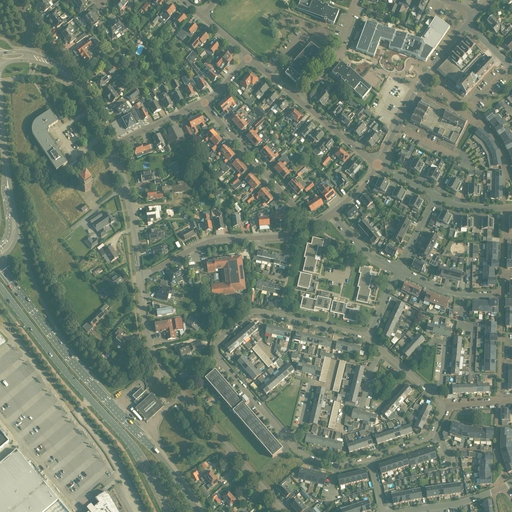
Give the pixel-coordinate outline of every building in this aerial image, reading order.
[(35,7),(38,10),(47,2),(44,0),(38,0),(36,2),(38,5),(35,7)] [(51,0),(49,0),(47,2),(38,10),(40,13),(43,11),(44,13),(49,9),(51,11),(61,3),(59,1),(53,6),(50,2),(52,1),(51,0)] [(82,0),(76,5),(79,8),(76,11),(79,15),(84,11),(82,9),(87,5),(85,2),(87,1),(85,0),(82,0)] [(121,10),(124,7),(116,0),(114,0),(114,1),(115,1),(114,2),(116,4),(114,6),(119,11),(116,13),(120,16),(124,12),(121,10)] [(339,13),(308,0),(300,0),(298,7),(297,9),(324,20),(323,23),(325,24),(326,22),(333,25),(339,13)] [(398,9),(396,14),(401,16),(404,7),(407,8),(408,6),(410,0),(403,0),(402,2),(399,1),(397,7),(400,8),(400,9),(398,9)] [(413,6),(411,11),(414,12),(414,14),(417,15),(418,13),(420,14),(421,11),(423,8),(422,7),(424,3),(418,1),(416,7),(413,6)] [(142,9),(146,13),(151,7),(146,4),(142,9)] [(167,22),(170,17),(170,16),(175,10),(170,5),(164,12),(164,11),(160,16),(167,22)] [(49,24),(50,25),(59,18),(57,15),(60,13),(56,8),(52,12),(54,14),(49,18),(51,21),(49,22),(50,23),(49,24)] [(85,20),(88,23),(97,16),(96,14),(95,15),(94,14),(92,15),(90,12),(85,16),(83,14),(79,18),(82,22),(85,20)] [(176,26),(179,28),(186,19),(181,15),(176,21),(176,22),(174,24),(176,26)] [(98,17),(97,16),(88,23),(91,26),(88,29),(91,33),(95,29),(94,27),(99,23),(96,20),(98,19),(97,18),(98,17)] [(151,22),(154,25),(159,19),(156,16),(151,22)] [(64,20),(59,18),(50,25),(53,29),(55,27),(57,28),(62,25),(64,27),(73,19),(72,17),(66,21),(66,20),(65,21),(64,20)] [(487,22),(486,23),(491,27),(492,27),(495,25),(496,26),(496,25),(497,26),(499,24),(502,21),(499,19),(497,21),(492,17),(489,20),(488,20),(487,21),(487,22)] [(419,42),(366,23),(356,51),(374,57),(380,40),(390,44),(388,49),(410,57),(413,58),(425,62),(427,60),(449,29),(436,19),(433,22),(429,20),(425,25),(429,28),(419,42)] [(112,21),(111,22),(120,33),(123,31),(127,28),(124,24),(122,26),(118,20),(115,22),(114,21),(113,22),(112,21)] [(116,36),(120,33),(111,22),(109,23),(110,24),(108,25),(110,27),(107,29),(111,34),(109,36),(112,40),(116,37),(116,36)] [(62,40),(63,42),(72,34),(68,30),(71,27),(69,24),(64,28),(66,30),(61,34),(63,37),(61,38),(63,40),(62,40)] [(184,39),(187,36),(191,39),(193,36),(192,35),(197,29),(192,24),(187,30),(184,28),(177,36),(180,40),(182,38),(184,39)] [(491,27),(490,28),(496,33),(499,30),(502,32),(501,33),(505,37),(507,34),(506,34),(508,32),(505,29),(499,24),(497,26),(496,25),(496,26),(495,25),(492,27),(491,27)] [(76,39),(72,34),(63,42),(66,45),(68,43),(69,45),(76,39)] [(86,37),(84,34),(75,42),(77,44),(86,37)] [(189,47),(194,50),(198,45),(200,47),(208,38),(203,34),(197,40),(198,40),(196,43),(194,42),(189,47)] [(503,44),(510,51),(511,49),(511,37),(503,44)] [(93,40),(92,40),(91,39),(76,50),(86,63),(101,52),(95,44),(96,43),(93,40)] [(448,59),(438,70),(465,96),(495,65),(467,39),(463,43),(462,44),(458,48),(459,48),(458,49),(454,53),(453,54),(449,58),(448,59)] [(214,43),(214,44),(208,49),(205,52),(211,57),(214,54),(219,47),(214,43)] [(296,83),(318,57),(321,53),(312,45),(292,68),(290,66),(289,68),(291,69),(286,75),(296,83)] [(229,55),(225,52),(218,60),(221,63),(220,65),(221,65),(229,55)] [(232,60),(232,58),(229,55),(221,65),(220,65),(221,63),(218,60),(215,65),(222,71),(232,60)] [(204,75),(206,77),(207,77),(211,80),(213,82),(218,77),(214,74),(212,71),(214,69),(206,63),(204,66),(208,70),(204,75)] [(348,67),(347,69),(346,69),(341,65),(333,74),(359,95),(358,96),(362,100),(370,90),(348,71),(349,69),(348,67)] [(196,68),(193,70),(200,78),(198,79),(200,82),(197,83),(201,91),(207,87),(205,83),(203,80),(205,79),(196,68)] [(251,74),(248,74),(243,80),(247,83),(248,83),(250,85),(252,87),(255,85),(256,84),(255,83),(258,80),(251,74)] [(114,87),(125,79),(123,76),(112,84),(114,87)] [(183,82),(185,86),(186,86),(187,89),(184,90),(187,94),(188,98),(189,97),(190,98),(192,97),(192,96),(194,94),(192,90),(191,87),(194,85),(189,76),(185,77),(186,80),(183,82)] [(101,78),(96,83),(100,89),(109,81),(107,78),(103,81),(101,78)] [(248,87),(250,85),(248,83),(247,83),(243,80),(240,84),(248,92),(251,89),(248,87)] [(268,88),(263,84),(254,95),(256,97),(258,96),(261,98),(264,95),(263,94),(268,88)] [(342,90),(336,84),(334,87),(340,92),(342,90)] [(316,101),(319,104),(328,93),(331,89),(326,85),(323,89),(326,91),(324,93),(323,93),(316,101)] [(104,93),(108,98),(115,93),(111,88),(104,93)] [(136,90),(135,89),(126,97),(130,101),(139,94),(140,93),(137,89),(136,90)] [(176,94),(173,96),(177,103),(183,100),(181,96),(179,93),(177,90),(175,92),(176,94)] [(273,92),(267,99),(265,102),(263,100),(260,103),(264,106),(266,103),(270,106),(278,97),(273,92)] [(119,98),(115,93),(108,98),(112,103),(119,98)] [(330,94),(328,93),(319,104),(323,106),(326,102),(329,98),(328,97),(330,94)] [(166,96),(165,95),(165,94),(158,97),(161,102),(163,102),(167,109),(172,106),(170,102),(170,101),(169,98),(168,98),(167,96),(166,96)] [(228,97),(224,102),(229,107),(231,106),(233,109),(231,110),(234,112),(238,109),(236,107),(233,104),(234,104),(228,97)] [(254,102),(249,98),(245,102),(250,106),(254,102)] [(422,98),(410,122),(455,145),(467,123),(435,106),(435,105),(422,98)] [(275,110),(280,114),(288,105),(282,101),(275,110)] [(130,110),(126,103),(125,104),(124,102),(122,104),(122,103),(119,105),(120,106),(116,109),(120,114),(123,112),(124,114),(130,110)] [(229,107),(224,102),(218,106),(223,112),(220,115),(223,118),(226,116),(229,119),(232,116),(226,110),(229,107)] [(156,103),(150,106),(151,108),(154,114),(161,111),(157,104),(156,103)] [(341,107),(338,105),(331,113),(336,117),(337,115),(341,111),(339,109),(341,107)] [(262,118),(266,115),(258,107),(254,110),(262,118)] [(143,112),(139,114),(143,121),(149,118),(147,114),(148,114),(146,110),(144,108),(141,109),(143,112)] [(238,116),(232,121),(237,126),(248,116),(241,109),(235,114),(238,116)] [(355,116),(358,118),(364,111),(362,109),(355,116)] [(65,115),(62,110),(57,114),(60,119),(65,115)] [(127,113),(129,116),(123,120),(125,125),(124,125),(126,130),(128,129),(128,130),(139,124),(135,116),(137,115),(134,110),(127,113)] [(288,121),(291,118),(293,120),(298,114),(293,110),(285,119),(288,121)] [(57,148),(47,133),(48,133),(48,132),(49,131),(49,130),(49,129),(48,129),(57,123),(50,111),(38,119),(37,120),(36,120),(36,121),(35,122),(34,123),(34,124),(33,125),(33,126),(32,127),(32,128),(32,129),(32,130),(32,131),(32,133),(32,134),(33,135),(33,136),(34,137),(56,171),(67,163),(59,151),(60,151),(60,150),(60,149),(60,148),(59,148),(58,148),(57,148)] [(484,118),(488,123),(489,122),(496,116),(493,111),(484,118)] [(339,120),(343,124),(351,114),(349,112),(345,116),(344,115),(341,118),(339,120)] [(303,118),(298,114),(293,120),(295,122),(293,125),(296,128),(303,118)] [(354,116),(351,114),(343,124),(347,128),(352,122),(350,120),(354,116)] [(200,116),(194,119),(198,126),(200,124),(202,128),(205,126),(203,123),(200,116)] [(241,131),(245,128),(247,126),(249,129),(253,126),(256,124),(252,120),(252,121),(248,116),(237,126),(241,131)] [(493,127),(500,121),(496,116),(489,122),(493,127)] [(198,126),(194,119),(188,122),(192,129),(195,135),(198,133),(197,130),(199,129),(198,126)] [(261,119),(256,124),(253,126),(256,130),(264,123),(261,119)] [(352,131),(356,134),(365,124),(362,121),(360,124),(359,123),(354,129),(352,131)] [(495,132),(504,126),(500,121),(493,127),(496,131),(495,132)] [(366,129),(365,128),(367,125),(369,123),(367,122),(365,124),(356,134),(359,137),(366,129)] [(306,131),(308,133),(314,127),(309,123),(301,132),(304,134),(306,131)] [(183,129),(188,138),(193,136),(188,126),(183,129)] [(507,130),(504,126),(495,132),(499,137),(500,136),(508,131),(507,130)] [(168,131),(170,135),(169,136),(171,141),(175,139),(175,141),(181,138),(182,140),(185,138),(183,135),(180,136),(176,127),(168,131)] [(249,135),(246,137),(251,143),(257,137),(255,135),(258,133),(255,130),(249,135)] [(472,139),(476,143),(484,134),(479,130),(472,139)] [(318,131),(316,134),(313,137),(311,135),(307,140),(312,145),(314,143),(316,140),(318,142),(321,138),(323,136),(318,131)] [(500,136),(502,141),(511,136),(508,131),(500,136)] [(209,140),(211,142),(217,137),(213,132),(207,137),(204,140),(206,142),(209,140)] [(365,142),(368,145),(377,134),(375,132),(373,135),(372,134),(365,142)] [(251,143),(255,147),(260,143),(261,144),(263,142),(265,144),(269,141),(262,133),(257,137),(251,143)] [(377,138),(379,136),(377,134),(368,145),(371,147),(378,139),(377,138)] [(484,134),(476,143),(481,147),(490,139),(484,134)] [(165,147),(163,143),(159,136),(153,139),(157,146),(160,145),(162,149),(165,147)] [(511,141),(511,138),(511,136),(502,141),(505,145),(511,141)] [(213,153),(217,149),(215,147),(221,142),(217,137),(211,142),(207,145),(213,153)] [(490,139),(481,147),(484,152),(494,146),(490,139)] [(333,144),(328,140),(323,145),(321,143),(313,154),(317,157),(321,152),(325,155),(329,150),(333,144)] [(269,144),(265,148),(266,149),(260,153),(265,159),(271,153),(275,150),(272,146),(271,147),(269,144)] [(137,158),(145,155),(152,152),(149,145),(142,147),(141,145),(133,148),(137,158)] [(225,146),(219,151),(217,149),(213,153),(215,156),(217,154),(219,157),(222,154),(224,157),(230,151),(225,146)] [(494,146),(484,152),(487,156),(497,152),(494,146)] [(285,150),(279,155),(282,157),(285,155),(288,153),(287,152),(288,151),(286,149),(285,150)] [(336,157),(339,159),(344,153),(339,149),(332,156),(331,158),(334,160),(336,157)] [(276,153),(277,152),(275,150),(271,153),(265,159),(269,163),(275,158),(278,156),(276,153)] [(234,156),(230,151),(224,157),(225,159),(223,161),(225,164),(228,161),(228,162),(234,156)] [(402,151),(401,153),(399,157),(398,157),(398,158),(396,162),(397,163),(397,164),(400,165),(400,164),(402,165),(405,159),(408,160),(411,154),(408,152),(407,154),(402,151)] [(497,152),(487,156),(488,162),(499,160),(497,152)] [(349,157),(344,153),(339,159),(341,161),(339,164),(341,166),(349,157)] [(321,164),(324,167),(330,159),(327,157),(321,164)] [(275,169),(279,175),(285,169),(283,167),(286,165),(289,162),(287,159),(283,162),(280,165),(280,164),(275,169)] [(414,172),(419,162),(414,160),(409,169),(414,171),(414,172)] [(500,166),(499,160),(488,162),(489,168),(500,166)] [(235,169),(237,171),(243,166),(238,161),(232,166),(230,169),(232,171),(235,169)] [(348,168),(346,166),(341,172),(343,174),(344,172),(349,177),(359,165),(354,161),(348,168)] [(424,165),(419,162),(414,172),(419,174),(424,165)] [(292,170),(296,175),(303,168),(300,164),(292,170)] [(181,172),(178,166),(172,169),(175,175),(181,172)] [(247,171),(243,166),(237,171),(238,173),(236,175),(238,178),(241,176),(247,171)] [(230,170),(227,167),(222,171),(216,176),(219,179),(230,170)] [(303,168),(296,175),(298,177),(306,171),(303,168)] [(436,171),(430,168),(426,177),(431,180),(431,181),(436,171)] [(287,171),(285,169),(279,175),(283,179),(289,174),(292,172),(289,169),(287,171)] [(436,169),(436,171),(431,181),(431,180),(436,183),(442,172),(436,169)] [(155,180),(153,172),(146,173),(141,174),(142,183),(149,181),(155,180)] [(349,183),(346,179),(341,174),(339,176),(341,179),(338,181),(341,184),(339,186),(341,189),(349,183)] [(248,183),(250,186),(256,180),(251,175),(245,180),(245,181),(243,183),(245,186),(248,183)] [(295,180),(289,185),(293,190),(303,182),(301,181),(301,180),(300,178),(299,178),(298,177),(295,180)] [(380,191),(384,181),(384,182),(379,179),(374,188),(379,191),(380,191)] [(451,191),(456,182),(450,179),(446,188),(451,190),(451,191)] [(260,185),(256,180),(250,186),(251,188),(249,190),(251,192),(254,190),(260,185)] [(92,188),(90,186),(91,185),(90,184),(89,182),(88,183),(87,181),(80,186),(85,193),(92,188)] [(239,181),(233,186),(232,187),(235,190),(242,185),(239,181)] [(380,191),(379,191),(378,192),(384,195),(389,184),(384,182),(385,181),(384,181),(380,191)] [(179,186),(178,186),(171,187),(172,194),(193,192),(188,182),(179,183),(179,186)] [(307,186),(303,182),(293,190),(298,195),(304,190),(306,193),(314,186),(311,183),(307,186)] [(461,184),(456,182),(451,191),(456,193),(461,184)] [(483,184),(479,184),(474,184),(473,197),(474,197),(474,196),(479,196),(479,191),(483,191),(483,184)] [(172,194),(171,187),(168,187),(168,185),(163,185),(163,188),(162,188),(162,192),(163,192),(164,195),(172,194)] [(323,189),(319,192),(327,201),(331,198),(335,195),(326,185),(323,189)] [(213,194),(214,194),(209,197),(210,199),(215,197),(217,201),(223,198),(222,195),(223,194),(222,192),(223,192),(222,189),(222,190),(221,188),(217,190),(218,192),(213,194)] [(396,200),(401,190),(396,188),(391,197),(396,200)] [(260,198),(263,200),(269,195),(264,190),(258,195),(255,198),(258,200),(260,198)] [(402,190),(401,190),(396,200),(402,202),(406,193),(401,191),(402,190)] [(501,200),(501,191),(490,190),(490,191),(487,191),(487,193),(491,193),(491,196),(495,197),(495,200),(501,200)] [(156,195),(156,192),(147,193),(148,199),(148,202),(153,201),(153,200),(163,199),(162,194),(156,195)] [(273,200),(269,195),(263,200),(264,202),(262,205),(264,207),(267,205),(273,200)] [(372,204),(365,195),(360,200),(367,209),(372,204)] [(313,198),(315,201),(313,202),(317,209),(322,205),(318,199),(316,196),(313,198)] [(243,197),(237,202),(240,206),(243,203),(246,201),(243,197)] [(413,208),(418,199),(413,197),(408,206),(413,208)] [(413,208),(412,210),(418,213),(423,202),(418,199),(413,208)] [(307,206),(311,213),(317,209),(313,202),(310,204),(308,201),(305,203),(307,206)] [(237,203),(233,207),(238,213),(242,210),(237,203)] [(79,208),(83,213),(87,209),(84,205),(79,208)] [(353,206),(352,206),(345,212),(350,218),(357,212),(354,207),(353,206)] [(149,208),(149,211),(146,211),(147,217),(160,215),(159,207),(149,208)] [(283,211),(282,209),(281,208),(279,208),(279,212),(280,213),(283,216),(281,216),(283,224),(289,223),(287,215),(283,211)] [(268,218),(268,214),(267,211),(258,212),(258,215),(259,227),(269,226),(268,218)] [(209,215),(209,212),(203,213),(204,221),(205,221),(205,223),(204,224),(205,231),(212,230),(211,222),(209,223),(209,220),(208,215),(209,215)] [(442,223),(447,214),(442,212),(437,221),(436,223),(441,226),(442,223)] [(114,222),(108,213),(102,217),(100,213),(89,220),(97,233),(110,225),(114,222)] [(238,217),(237,213),(231,214),(232,218),(233,228),(240,226),(239,221),(240,221),(239,216),(238,217)] [(283,224),(281,216),(278,217),(277,213),(270,215),(272,224),(275,223),(276,225),(283,224)] [(447,214),(442,223),(448,226),(452,217),(447,214)] [(160,219),(160,215),(147,217),(148,226),(152,224),(152,223),(156,222),(156,219),(160,219)] [(215,220),(217,230),(224,229),(222,219),(215,220)] [(410,223),(403,219),(400,224),(408,228),(409,226),(410,223)] [(360,229),(359,229),(361,231),(368,225),(364,221),(358,227),(360,229)] [(408,228),(400,224),(397,229),(405,233),(406,231),(407,231),(408,228)] [(365,236),(372,230),(368,225),(361,231),(363,234),(363,233),(365,236)] [(185,240),(191,237),(191,238),(195,236),(191,229),(182,234),(185,240)] [(368,241),(376,234),(377,233),(373,229),(372,230),(365,236),(367,238),(368,240),(368,241)] [(405,233),(397,229),(394,234),(403,239),(403,238),(404,236),(405,233)] [(161,239),(164,238),(163,232),(154,234),(154,230),(149,231),(150,241),(161,240),(161,239)] [(380,239),(376,234),(368,241),(372,245),(375,243),(378,241),(378,240),(380,239)] [(400,244),(403,239),(394,234),(391,240),(394,241),(393,241),(397,243),(400,244)] [(429,237),(429,236),(427,239),(436,243),(438,238),(431,234),(429,237)] [(97,238),(93,241),(89,236),(84,241),(91,250),(100,242),(97,238)] [(313,238),(311,245),(318,247),(322,248),(324,241),(318,239),(313,238)] [(425,244),(433,248),(436,243),(427,239),(426,242),(425,244)] [(165,255),(164,249),(167,248),(165,242),(161,243),(162,247),(152,249),(154,258),(165,255)] [(307,244),(306,251),(317,254),(318,247),(311,245),(307,244)] [(389,244),(385,252),(394,258),(398,251),(392,248),(394,246),(389,244)] [(421,249),(430,254),(433,248),(425,244),(424,247),(423,246),(422,249),(421,248),(421,249)] [(118,258),(112,248),(108,250),(105,246),(99,251),(103,257),(106,255),(111,262),(118,258)] [(427,259),(430,254),(421,249),(419,254),(422,256),(425,258),(427,259)] [(254,255),(253,260),(262,262),(264,252),(258,251),(257,255),(254,255)] [(315,260),(317,254),(306,251),(304,258),(306,259),(306,258),(315,260)] [(264,252),(262,262),(268,263),(270,254),(264,252)] [(270,254),(268,263),(273,265),(276,255),(270,254)] [(276,255),(273,265),(279,266),(282,256),(276,255)] [(287,258),(282,256),(279,266),(285,267),(285,269),(288,270),(289,264),(286,263),(287,258)] [(221,270),(222,284),(210,285),(212,297),(235,294),(235,291),(246,290),(242,257),(214,260),(214,261),(206,262),(207,265),(206,265),(206,270),(207,269),(208,273),(216,272),(215,271),(221,270)] [(306,259),(305,265),(316,268),(317,261),(315,260),(306,258),(306,259)] [(420,263),(415,261),(411,267),(422,273),(427,263),(422,261),(420,263)] [(191,271),(202,270),(201,264),(195,265),(195,263),(190,264),(191,271)] [(314,275),(316,268),(305,265),(303,272),(314,275)] [(358,274),(360,274),(369,276),(371,269),(360,266),(358,274)] [(437,277),(443,278),(445,269),(439,267),(439,270),(438,269),(437,273),(438,273),(437,277)] [(179,268),(173,272),(180,283),(183,281),(181,278),(184,276),(179,268)] [(102,272),(100,269),(92,274),(95,278),(102,272)] [(449,279),(451,270),(445,269),(443,278),(446,278),(449,279)] [(460,281),(462,273),(457,271),(454,280),(457,281),(460,281)] [(173,272),(168,275),(172,283),(175,281),(177,284),(180,283),(173,272)] [(300,273),(299,280),(310,283),(311,276),(300,273)] [(188,274),(184,276),(188,284),(192,281),(188,274)] [(372,277),(369,276),(360,274),(359,281),(370,283),(372,277)] [(118,286),(123,282),(118,275),(107,282),(113,290),(118,287),(118,286)] [(308,290),(310,283),(299,280),(297,287),(308,290)] [(255,290),(261,292),(264,282),(257,281),(255,290)] [(358,288),(359,288),(368,290),(370,283),(359,281),(357,288),(358,288)] [(273,294),(275,285),(269,283),(267,293),(273,294)] [(407,293),(411,285),(406,283),(405,283),(401,292),(406,295),(407,293)] [(273,294),(278,296),(277,301),(280,302),(283,290),(280,289),(281,286),(275,285),(273,294)] [(416,287),(411,285),(407,293),(412,296),(416,287)] [(169,294),(172,295),(174,290),(169,289),(169,290),(160,287),(157,296),(157,298),(162,299),(163,298),(167,299),(169,294)] [(421,289),(416,287),(412,296),(417,298),(421,290),(420,290),(421,289)] [(370,291),(368,290),(359,288),(358,295),(369,297),(370,291)] [(104,300),(109,296),(103,289),(98,293),(104,300)] [(427,293),(424,300),(424,301),(430,303),(433,295),(428,293),(427,293)] [(367,304),(369,297),(358,295),(356,302),(367,304)] [(435,305),(437,300),(438,297),(433,295),(430,303),(435,305)] [(316,301),(315,308),(322,309),(324,299),(317,297),(316,300),(316,301)] [(437,300),(435,305),(440,307),(443,299),(438,297),(437,300)] [(304,310),(307,310),(310,299),(303,298),(301,303),(300,309),(304,310)] [(316,301),(310,299),(307,310),(314,312),(315,308),(316,301)] [(324,299),(322,309),(329,311),(330,303),(331,300),(324,299)] [(443,299),(440,307),(446,309),(449,301),(448,301),(448,300),(443,299)] [(333,302),(330,313),(337,314),(340,303),(333,302)] [(405,306),(397,302),(395,308),(402,312),(405,306)] [(344,316),(343,320),(344,320),(347,309),(345,309),(346,305),(340,303),(337,314),(344,316)] [(100,311),(88,323),(88,322),(83,328),(88,333),(93,328),(93,327),(104,315),(102,313),(108,307),(106,304),(100,311)] [(171,309),(169,309),(159,306),(160,310),(156,311),(157,317),(172,314),(171,309)] [(402,312),(395,308),(392,314),(399,317),(402,312)] [(347,309),(344,320),(351,322),(354,311),(347,309)] [(397,323),(400,324),(406,327),(408,328),(409,325),(398,320),(399,317),(392,314),(389,320),(397,323)] [(199,324),(190,318),(188,320),(186,324),(195,329),(199,324)] [(154,323),(156,333),(166,331),(167,340),(176,339),(175,332),(183,330),(181,319),(172,320),(154,323)] [(397,323),(389,320),(387,325),(394,328),(397,323)] [(430,333),(432,334),(434,326),(435,323),(432,322),(431,325),(428,324),(426,332),(430,333)] [(253,323),(248,328),(253,334),(258,329),(253,323)] [(394,328),(387,325),(384,331),(392,334),(394,328)] [(248,328),(243,332),(248,337),(253,334),(248,328)] [(117,338),(114,342),(117,345),(118,343),(122,347),(127,341),(121,336),(124,333),(120,329),(114,336),(117,338)] [(450,338),(452,330),(446,329),(444,337),(450,338)] [(291,332),(285,330),(283,338),(289,339),(291,332)] [(393,340),(391,342),(394,345),(399,340),(400,338),(395,335),(392,334),(384,331),(382,336),(389,339),(391,336),(394,337),(393,340)] [(243,332),(239,335),(244,341),(248,337),(243,332)] [(239,345),(244,341),(239,335),(234,339),(239,345)] [(308,335),(306,343),(312,345),(314,337),(308,335)] [(418,335),(414,340),(420,345),(424,340),(418,335)] [(235,349),(239,345),(234,339),(230,343),(235,349)] [(414,340),(410,344),(416,349),(420,345),(414,340)] [(189,346),(191,351),(192,352),(195,350),(202,347),(200,341),(193,344),(189,346)] [(335,350),(341,351),(343,344),(337,342),(335,350)] [(230,353),(235,349),(230,343),(225,348),(230,353)] [(186,355),(190,353),(186,344),(183,346),(178,349),(180,353),(179,354),(180,356),(181,356),(182,356),(183,359),(187,357),(186,355)] [(412,354),(416,349),(410,344),(406,348),(412,354)] [(361,348),(355,346),(353,354),(363,356),(364,352),(360,351),(361,348)] [(97,353),(100,357),(105,351),(102,348),(97,353)] [(407,358),(412,354),(406,348),(402,353),(407,358)] [(241,367),(247,362),(243,357),(237,362),(241,367)] [(298,364),(296,371),(302,373),(305,362),(302,361),(301,364),(298,364)] [(247,362),(241,367),(245,371),(251,366),(247,362)] [(284,369),(289,375),(294,371),(289,365),(284,369)] [(255,371),(251,366),(245,371),(249,376),(255,371)] [(280,368),(277,370),(279,373),(284,379),(289,375),(284,369),(282,367),(280,368)] [(356,367),(355,373),(363,375),(364,369),(356,367)] [(245,398),(242,400),(215,370),(205,379),(233,412),(233,413),(272,459),(274,457),(281,451),(280,450),(281,449),(280,447),(279,448),(252,417),(244,408),(249,403),(245,398)] [(255,371),(249,376),(253,381),(259,375),(255,371)] [(274,377),(280,383),(284,379),(279,373),(274,377)] [(270,381),(275,387),(280,383),(274,377),(270,381)] [(265,385),(270,391),(275,387),(270,381),(265,385)] [(266,395),(270,391),(265,385),(261,389),(263,391),(266,395)] [(406,386),(402,390),(408,396),(412,391),(410,390),(406,386)] [(140,405),(148,397),(143,391),(141,389),(133,397),(134,399),(136,401),(134,402),(136,405),(140,405)] [(408,396),(402,390),(398,395),(404,400),(408,396)] [(151,396),(135,410),(137,412),(148,423),(151,420),(159,413),(164,408),(165,408),(163,406),(152,394),(151,396)] [(340,396),(338,395),(336,402),(340,403),(341,397),(345,398),(346,396),(340,395),(340,396)] [(404,400),(398,395),(394,400),(399,405),(404,400)] [(394,400),(389,404),(395,410),(398,407),(400,409),(402,407),(399,405),(394,400)] [(389,404),(385,409),(391,414),(394,416),(395,415),(395,414),(393,412),(395,410),(389,404)] [(425,405),(422,410),(429,414),(432,408),(425,405)] [(385,409),(381,413),(383,415),(387,419),(391,414),(385,409)] [(429,414),(422,410),(419,416),(426,419),(429,414)] [(510,421),(510,411),(502,411),(502,420),(510,421)] [(370,426),(371,427),(371,423),(375,424),(377,416),(371,415),(369,423),(368,426),(370,426)] [(418,419),(415,417),(414,420),(417,422),(424,425),(426,419),(419,416),(418,419)] [(309,424),(317,426),(318,419),(311,417),(309,424)] [(421,430),(424,425),(417,422),(414,427),(421,430)] [(405,424),(403,424),(404,428),(406,435),(412,433),(412,432),(410,426),(407,427),(405,423),(404,423),(405,424)] [(402,428),(398,429),(400,437),(406,435),(404,428),(403,424),(401,425),(402,428)] [(449,436),(454,438),(458,426),(452,424),(451,429),(451,430),(449,436)] [(461,437),(464,428),(458,426),(454,438),(461,440),(461,437)] [(400,437),(398,429),(392,431),(394,439),(400,437)] [(0,431),(0,449),(9,442),(0,431)] [(394,439),(392,431),(386,433),(389,441),(394,439)] [(380,435),(383,443),(389,441),(386,433),(380,435)] [(377,445),(383,443),(380,435),(374,437),(377,445)] [(366,439),(365,436),(363,437),(364,440),(366,447),(372,445),(370,438),(366,439)] [(354,440),(351,441),(352,444),(355,451),(361,449),(358,442),(357,442),(356,439),(354,440)] [(366,447),(364,440),(358,442),(361,449),(366,447)] [(343,444),(337,442),(335,450),(341,451),(343,444)] [(355,451),(352,444),(346,446),(349,453),(355,451)] [(426,450),(430,461),(436,459),(432,448),(426,450)] [(426,450),(420,452),(423,463),(430,461),(426,450)] [(0,511),(46,511),(59,501),(42,481),(39,478),(36,474),(16,451),(0,464),(0,511)] [(423,463),(420,452),(413,454),(417,465),(423,463)] [(511,454),(511,453),(503,456),(504,462),(511,459),(511,454)] [(417,465),(413,454),(407,456),(411,467),(417,465)] [(400,459),(403,468),(409,466),(406,457),(400,459)] [(403,468),(400,459),(395,461),(398,470),(403,468)] [(398,470),(395,461),(389,462),(392,472),(398,470)] [(392,472),(389,462),(384,464),(387,473),(392,472)] [(387,473),(384,464),(378,466),(381,475),(387,473)] [(304,481),(307,470),(300,468),(297,479),(304,481)] [(194,470),(189,475),(196,483),(199,479),(196,476),(197,474),(194,470)] [(307,470),(304,481),(310,483),(313,471),(307,470)] [(203,477),(200,479),(203,482),(206,479),(208,482),(214,476),(210,471),(203,477)] [(313,471),(310,483),(317,484),(320,473),(313,471)] [(365,471),(360,472),(362,482),(368,480),(365,471)] [(320,473),(317,484),(324,486),(326,476),(326,475),(320,473)] [(218,481),(214,476),(208,482),(209,484),(207,486),(209,489),(212,486),(212,487),(218,481)] [(343,476),(337,478),(339,487),(345,486),(343,476)] [(286,499),(291,494),(284,487),(279,491),(286,499)] [(403,493),(402,491),(396,492),(397,495),(397,494),(399,504),(405,503),(403,493)] [(224,500),(226,503),(232,497),(228,492),(219,500),(221,502),(224,500)] [(95,500),(99,504),(93,509),(92,508),(93,507),(92,508),(91,508),(89,509),(89,510),(88,510),(88,511),(87,511),(88,511),(89,511),(118,511),(107,493),(95,500)] [(236,502),(232,497),(226,503),(228,505),(225,507),(227,510),(230,507),(230,508),(236,502)] [(302,505),(298,500),(291,506),(295,511),(302,505)] [(67,511),(59,501),(46,511),(67,511)] [(365,511),(362,503),(362,501),(356,503),(357,505),(359,511),(365,511)] [(368,501),(362,503),(365,511),(366,511),(371,511),(368,501)]
